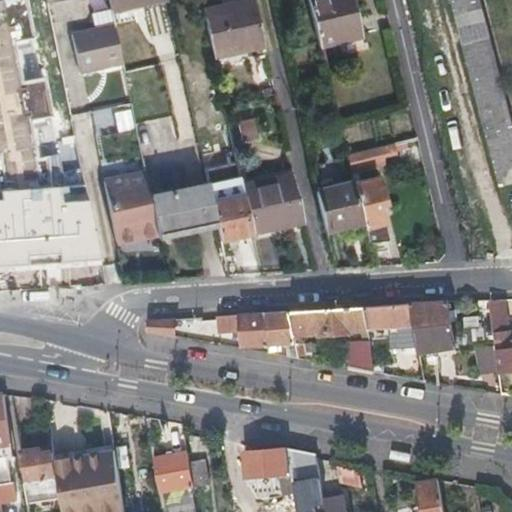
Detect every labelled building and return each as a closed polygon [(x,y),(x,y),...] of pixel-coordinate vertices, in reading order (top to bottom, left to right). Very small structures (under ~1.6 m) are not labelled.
[(0,0),(0,156),(4,177),(18,175),(50,169),(15,0),(0,0)] [(15,0),(50,169),(58,168),(46,109),(40,77),(31,37),(23,0),(15,0)] [(165,1),(164,0),(107,0),(110,13),(165,1)] [(254,0),(250,0),(237,3),(247,45),(264,43),(254,0)] [(307,0),(318,45),(338,40),(357,35),(351,8),(349,0),(307,0)] [(450,0),(500,186),(511,183),(511,126),(478,0),(450,0)] [(247,45),(237,3),(201,11),(212,60),(246,52),(245,46),(247,45)] [(357,35),(338,40),(342,55),(368,49),(359,6),(351,8),(357,35)] [(122,68),(113,28),(73,37),(82,76),(122,68)] [(264,43),(247,45),(249,51),(265,49),(264,43)] [(66,106),(59,73),(40,77),(46,109),(66,106)] [(130,105),(115,108),(120,132),(108,135),(112,152),(139,147),(136,135),(130,105)] [(243,141),(256,139),(253,119),(239,122),(243,141)] [(351,174),(407,168),(404,144),(349,151),(351,174)] [(39,265),(69,261),(66,248),(55,195),(50,169),(18,175),(33,252),(37,252),(39,265)] [(102,183),(116,246),(140,241),(142,249),(160,246),(159,237),(150,196),(145,175),(102,183)] [(278,179),(287,221),(305,217),(295,175),(278,179)] [(362,224),(363,227),(389,221),(385,203),(392,201),(386,175),(352,182),(362,224)] [(252,235),(289,227),(287,221),(278,179),(241,187),(243,198),(252,235)] [(362,224),(352,182),(318,190),(328,232),(362,224)] [(195,228),(215,223),(211,205),(206,185),(186,189),(195,228)] [(66,248),(95,242),(84,189),(55,195),(66,248)] [(150,196),(159,237),(195,228),(186,189),(150,196)] [(328,232),(318,190),(314,191),(324,233),(328,232)] [(215,223),(219,242),(252,235),(243,198),(211,205),(215,223)] [(504,297),(488,298),(491,317),(495,338),(501,373),(511,371),(511,328),(509,329),(504,297)] [(449,299),(410,302),(413,326),(419,350),(419,354),(456,348),(455,343),(453,330),(449,299)] [(410,302),(365,305),(369,329),(413,326),(410,302)] [(340,307),(289,311),(295,334),(369,329),(365,305),(340,307)] [(289,311),(264,313),(270,347),(297,345),(295,334),(289,311)] [(245,315),(220,317),(221,324),(231,324),(232,330),(243,330),(244,349),(252,348),(270,347),(264,313),(245,315)] [(480,326),(453,330),(455,343),(477,341),(495,338),(491,317),(480,318),(480,326)] [(176,337),(176,320),(149,322),(149,327),(149,333),(176,337)] [(495,338),(477,341),(483,376),(501,373),(495,338)] [(376,372),(371,341),(347,345),(351,367),(376,372)] [(297,345),(299,359),(307,357),(304,344),(297,345)] [(419,354),(419,350),(410,352),(413,367),(422,366),(419,354)] [(1,396),(0,395),(0,493),(13,492),(9,465),(5,465),(3,454),(0,453),(0,445),(10,444),(2,403),(1,396)] [(114,445),(103,447),(111,493),(121,491),(114,445)] [(289,470),(285,446),(254,449),(245,450),(250,476),(277,472),(282,471),(289,470)] [(318,470),(315,452),(285,446),(289,470),(295,503),(296,511),(326,511),(323,497),(318,470)] [(51,447),(20,452),(27,497),(39,495),(41,501),(60,497),(57,484),(52,451),(51,447)] [(69,449),(52,451),(57,484),(71,482),(75,500),(111,493),(103,447),(70,453),(69,449)] [(412,460),(413,451),(393,448),(392,457),(412,460)] [(188,463),(186,451),(153,457),(160,490),(191,485),(188,463)] [(188,463),(191,485),(192,487),(208,484),(203,461),(188,463)] [(333,468),(318,470),(323,497),(339,494),(333,468)] [(338,468),(337,486),(363,487),(364,469),(338,468)] [(296,511),(295,503),(289,470),(282,471),(286,494),(282,495),(266,498),(269,511),(296,511)] [(286,494),(282,471),(277,472),(282,495),(286,494)] [(444,511),(437,477),(417,482),(422,511),(444,511)] [(193,490),(164,494),(166,511),(192,511),(196,511),(193,490)] [(339,494),(323,497),(326,511),(347,511),(344,493),(339,494)] [(39,495),(27,497),(28,504),(41,501),(39,495)]
